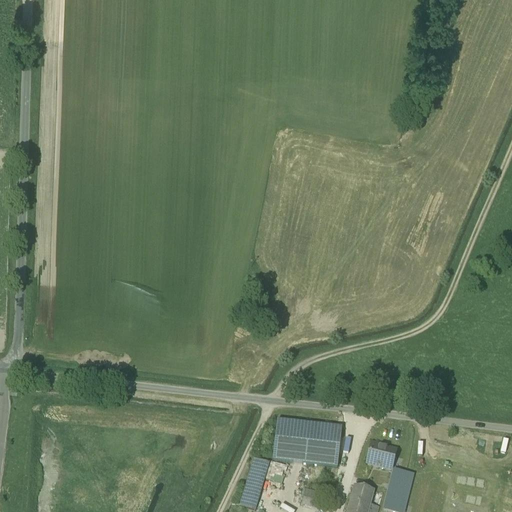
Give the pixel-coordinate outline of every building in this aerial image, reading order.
[(342,430),(277,422),(272,462),(337,470),(342,430)] [(396,453),(382,450),(383,448),(372,445),(367,466),(391,472),(396,453)] [(341,459),(339,472),(344,473),(347,460),(341,459)] [(255,511),(269,466),(254,461),(239,509),(249,511),(255,511)] [(374,493),(354,488),(347,511),(368,511),(370,507),(374,493)] [(270,502),(283,508),(286,501),(273,496),(270,502)] [(321,503),(303,499),(301,506),(319,511),(321,503)]
